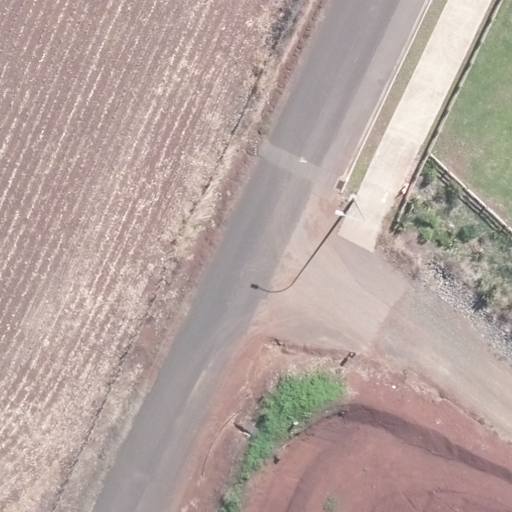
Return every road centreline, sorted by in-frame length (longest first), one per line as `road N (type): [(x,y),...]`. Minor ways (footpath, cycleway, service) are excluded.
road 1 (unclassified): [(368,0),(123,511)]
road 2 (unknown): [(268,208),(511,416)]
